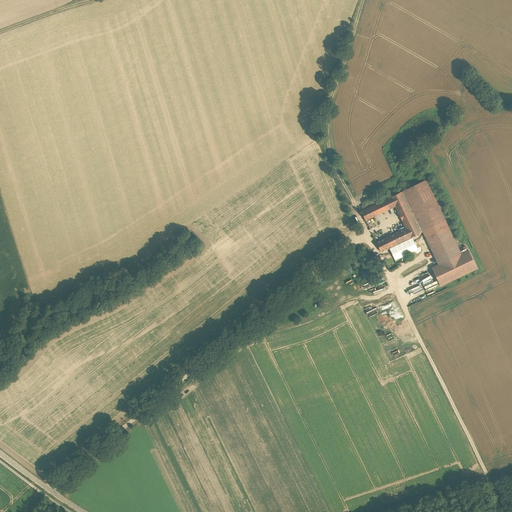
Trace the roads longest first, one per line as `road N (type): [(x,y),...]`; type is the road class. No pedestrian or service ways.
road 1 (track): [(365,235),(50,490)]
road 2 (track): [(505,511),(365,235)]
road 3 (track): [(365,235),(328,145),(327,122),(360,0)]
